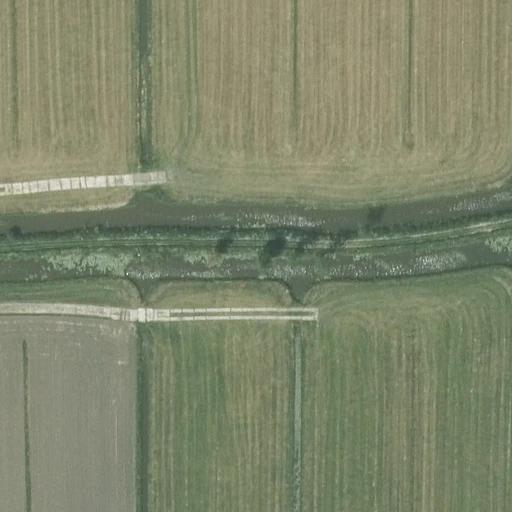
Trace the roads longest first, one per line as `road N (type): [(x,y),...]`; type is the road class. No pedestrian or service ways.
road 1 (track): [(511,226),(403,244),(0,260)]
road 2 (track): [(0,309),(313,314)]
